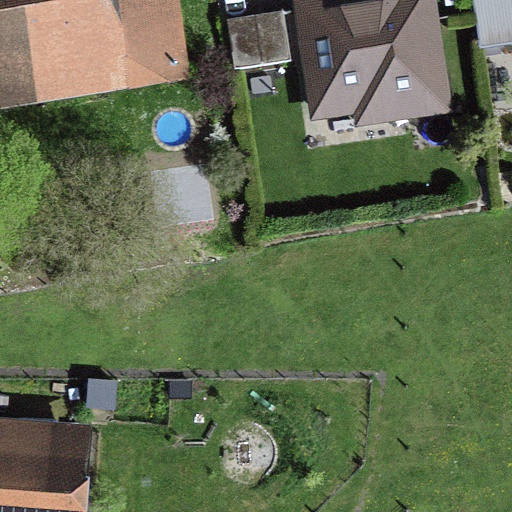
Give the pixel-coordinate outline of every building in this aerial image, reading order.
[(0,0),(0,77),(180,53),(172,0),(0,0)] [(447,111),(431,0),(366,0),(306,9),(321,118),(359,112),(361,123),(447,111)] [(511,0),(478,0),(486,49),(511,45),(511,0)] [(234,67),(292,59),(285,13),(227,22),(234,67)] [(0,511),(77,511),(82,449),(0,443),(0,511)]
